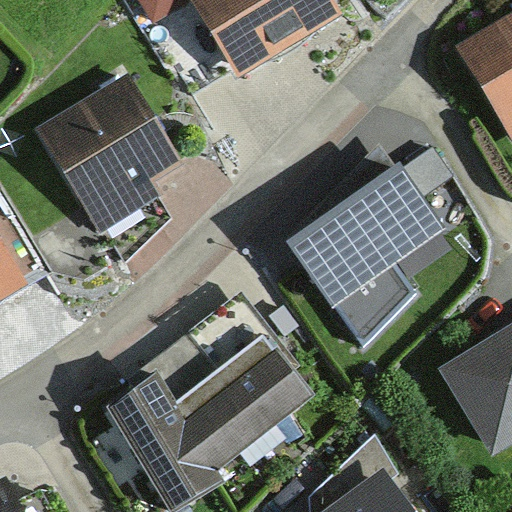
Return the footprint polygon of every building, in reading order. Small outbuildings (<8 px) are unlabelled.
[(188,0),(233,84),(345,23),(332,0),(188,0)] [(511,18),(455,54),(511,145),(511,18)] [(34,129),(96,237),(187,184),(124,76),(34,129)] [(414,295),(398,273),(445,239),(398,176),(287,258),(359,356),(414,295)] [(0,306),(20,295),(0,259),(0,306)] [(511,456),(511,334),(440,380),(495,467),(511,456)] [(159,386),(105,419),(164,511),(192,511),(227,490),(218,476),(309,411),(263,347),(177,414),(159,386)] [(26,511),(11,481),(0,486),(0,511),(26,511)] [(403,511),(381,481),(338,511),(403,511)]
